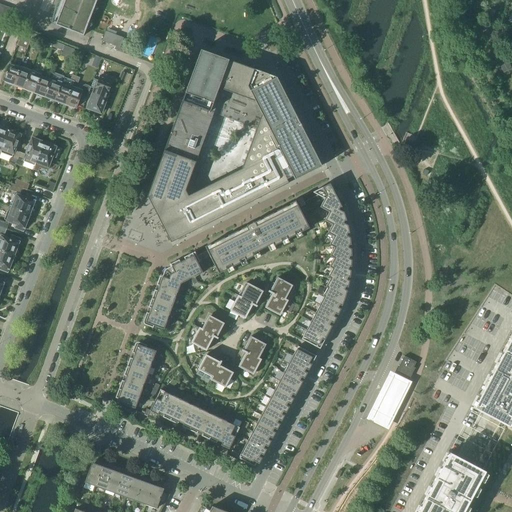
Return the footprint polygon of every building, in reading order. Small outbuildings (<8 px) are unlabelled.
[(56,0),(51,24),(55,26),(83,36),(89,20),(90,16),(94,5),(96,0),(56,0)] [(5,6),(0,18),(0,21),(5,23),(11,8),(5,6)] [(105,32),(102,42),(112,45),(115,35),(105,32)] [(501,40),(507,42),(509,34),(504,32),(501,40)] [(44,38),(34,34),(32,40),(42,44),(44,38)] [(17,46),(27,49),(30,41),(20,37),(17,46)] [(50,40),(44,38),(42,44),(41,47),(44,48),(50,40)] [(127,44),(122,42),(117,40),(115,47),(114,50),(123,53),(127,44)] [(64,46),(60,56),(70,60),(74,50),(64,46)] [(170,243),(321,167),(276,78),(200,50),(147,197),(170,243)] [(98,67),(101,57),(95,55),(92,65),(98,67)] [(510,67),(508,62),(500,66),(503,71),(510,67)] [(10,83),(14,84),(21,67),(12,64),(10,63),(3,80),(4,81),(4,82),(9,84),(10,83)] [(44,96),(45,96),(51,79),(44,76),(48,66),(45,65),(43,70),(41,75),(34,92),(38,94),(38,95),(43,97),(44,96)] [(23,88),(24,88),(30,71),(21,67),(14,84),(17,86),(17,87),(22,89),(23,88)] [(31,91),(34,92),(41,75),(30,71),(24,88),(25,88),(25,90),(30,92),(31,91)] [(55,100),(63,78),(64,77),(53,73),(51,79),(45,96),(45,98),(50,100),(52,99),(55,100)] [(62,103),(65,104),(72,87),(74,82),(76,76),(72,75),(70,81),(63,78),(55,100),(56,100),(56,102),(61,104),(62,103)] [(94,79),(91,87),(95,89),(108,94),(112,83),(106,80),(106,79),(100,76),(99,77),(96,76),(95,80),(94,79)] [(86,99),(90,88),(91,87),(85,85),(83,86),(81,90),(72,87),(65,104),(69,105),(69,107),(74,109),(75,108),(76,108),(79,99),(82,100),(83,97),(86,99)] [(91,87),(90,88),(94,89),(87,108),(100,113),(108,94),(95,89),(91,87)] [(0,151),(8,130),(8,128),(3,127),(1,128),(0,127),(0,151)] [(8,131),(8,130),(0,151),(0,152),(0,153),(11,157),(10,162),(15,164),(19,153),(14,151),(17,144),(17,145),(19,141),(18,141),(20,135),(16,134),(16,131),(11,130),(9,131),(9,130),(8,131)] [(23,161),(34,165),(42,143),(42,142),(37,140),(35,141),(31,140),(29,145),(28,145),(27,148),(28,149),(25,155),(19,153),(15,164),(21,166),(23,161)] [(42,143),(34,165),(39,167),(40,164),(48,167),(52,157),(56,158),(59,150),(54,148),(54,146),(49,144),(47,146),(43,144),(42,143)] [(17,180),(15,186),(23,189),(26,190),(29,185),(17,180)] [(23,189),(15,186),(12,184),(9,190),(21,194),(23,189)] [(330,184),(313,192),(341,207),(341,206),(330,184)] [(324,199),(320,207),(346,221),(346,220),(343,213),(338,210),(340,207),(342,208),(341,207),(313,192),(313,193),(324,199)] [(11,203),(9,208),(31,216),(33,211),(34,211),(34,210),(32,211),(31,210),(34,202),(33,202),(33,201),(33,200),(33,199),(32,198),(32,197),(31,197),(30,197),(29,197),(28,197),(28,198),(27,198),(27,199),(20,196),(14,194),(10,203),(11,203)] [(207,251),(207,252),(209,256),(219,274),(227,270),(226,268),(231,265),(232,267),(240,263),(239,261),(244,258),(245,261),(254,256),(253,254),(259,251),(257,247),(264,243),(266,247),(272,244),(274,246),(282,242),(281,240),(286,237),(287,240),(296,235),(294,233),(299,230),(300,233),(309,228),(300,210),(298,206),(297,205),(257,226),(255,222),(254,223),(253,222),(252,223),(253,223),(248,226),(248,225),(247,226),(245,227),(247,231),(207,251)] [(329,213),(325,220),(349,233),(347,226),(343,223),(344,221),(346,222),(346,221),(320,207),(320,208),(329,213)] [(31,216),(9,208),(8,211),(7,211),(4,220),(17,225),(17,226),(16,226),(17,227),(17,228),(18,229),(19,229),(19,230),(20,230),(21,230),(22,229),(23,229),(23,228),(23,227),(24,228),(27,220),(29,220),(29,222),(30,221),(29,220),(31,216)] [(332,225),(328,233),(351,245),(350,238),(346,236),(347,233),(349,234),(349,233),(325,220),(325,221),(332,225)] [(0,221),(0,227),(6,230),(8,224),(0,221)] [(334,237),(330,244),(351,256),(351,249),(348,248),(349,245),(351,246),(351,245),(328,233),(334,237)] [(0,251),(15,258),(17,253),(18,252),(18,251),(17,252),(15,251),(18,243),(17,243),(18,242),(18,241),(18,240),(17,239),(16,238),(15,238),(14,238),(13,238),(12,238),(12,239),(11,240),(0,236),(0,251)] [(334,248),(330,256),(351,267),(351,262),(351,260),(348,259),(350,256),(351,257),(351,256),(330,244),(329,245),(334,248)] [(15,258),(0,251),(0,265),(1,266),(1,267),(1,268),(1,269),(2,270),(3,271),(4,271),(5,271),(6,270),(7,270),(7,269),(8,269),(12,261),(13,261),(14,263),(14,262),(14,261),(15,258)] [(185,260),(182,261),(191,279),(194,277),(202,273),(198,263),(200,262),(195,252),(184,258),(185,260)] [(334,259),(330,266),(350,277),(350,274),(351,271),(348,270),(349,267),(351,268),(351,267),(330,256),(334,259)] [(171,267),(165,270),(181,284),(191,279),(182,261),(180,263),(179,260),(169,265),(171,267)] [(332,269),(328,277),(348,287),(349,281),(346,280),(348,277),(350,278),(350,277),(330,266),(329,267),(332,269)] [(159,287),(158,289),(177,296),(177,294),(181,284),(165,270),(163,277),(160,276),(157,286),(159,287)] [(330,279),(326,286),(345,297),(347,291),(344,290),(346,287),(348,288),(348,287),(328,277),(330,279)] [(272,284),(268,291),(287,302),(288,301),(285,299),(292,286),(277,278),(274,284),(273,284),(272,284)] [(238,295),(237,296),(257,307),(260,300),(260,299),(260,298),(263,291),(248,283),(241,297),(238,295)] [(437,371),(438,372),(495,286),(511,297),(511,295),(494,284),(437,371)] [(327,288),(323,296),(342,306),(344,300),(341,299),(343,296),(345,297),(326,286),(326,287),(327,288)] [(155,291),(152,299),(172,307),(175,300),(177,296),(158,289),(157,292),(155,291)] [(287,302),(268,291),(268,292),(271,294),(268,300),(267,300),(267,301),(268,301),(268,302),(265,308),(280,316),(287,302)] [(257,307),(237,296),(230,311),(245,319),(248,313),(249,313),(250,312),(253,306),(256,307),(257,307)] [(324,297),(320,305),(338,314),(339,313),(339,312),(340,309),(338,308),(339,305),(342,306),(323,296),(324,297)] [(151,309),(150,312),(170,319),(172,315),(172,314),(170,314),(172,307),(152,299),(148,308),(151,309)] [(319,306),(315,313),(334,323),(336,318),(334,317),(335,314),(338,315),(338,314),(320,305),(319,305),(319,306)] [(170,319),(150,312),(149,314),(147,313),(143,322),(143,323),(144,324),(144,325),(145,326),(153,329),(154,326),(164,330),(167,323),(168,323),(169,323),(170,319)] [(315,313),(311,322),(329,331),(333,324),(334,323),(315,313)] [(199,328),(198,328),(218,339),(221,332),(221,331),(221,330),(224,324),(209,315),(202,329),(199,328)] [(311,322),(306,330),(325,340),(327,335),(325,334),(326,331),(329,332),(329,331),(311,322)] [(218,339),(198,328),(191,343),(206,351),(209,345),(210,345),(211,345),(211,344),(214,338),(217,339),(218,339)] [(325,340),(306,330),(301,339),(320,349),(323,343),(320,342),(322,339),(324,341),(325,340)] [(473,407),(473,408),(475,409),(480,412),(508,427),(509,426),(511,420),(511,333),(507,342),(501,354),(496,364),(490,376),(489,376),(485,385),(478,397),(473,406),(473,407)] [(262,362),(263,361),(261,360),(258,358),(266,345),(250,337),(247,343),(246,343),(242,350),(241,350),(256,358),(260,360),(260,361),(262,362)] [(134,354),(133,357),(153,364),(155,360),(155,359),(153,359),(156,351),(146,348),(146,345),(141,343),(139,343),(138,342),(137,343),(136,343),(135,344),(135,345),(134,347),(132,351),(132,353),(134,354)] [(292,355),(311,365),(312,362),(316,356),(297,346),(293,355),(292,355)] [(265,362),(263,361),(262,362),(260,361),(260,360),(256,358),(241,350),(241,351),(244,353),(241,359),(240,360),(241,360),(241,361),(239,364),(238,367),(253,375),(260,361),(264,364),(265,362)] [(210,380),(209,382),(210,383),(211,380),(213,376),(221,361),(220,361),(213,358),(212,358),(205,355),(197,370),(211,377),(210,380)] [(288,364),(306,374),(307,373),(304,372),(305,369),(308,370),(311,365),(292,355),(292,356),(288,364)] [(416,362),(404,356),(394,375),(408,382),(415,368),(413,368),(416,362)] [(126,366),(126,367),(148,374),(147,374),(150,368),(151,369),(152,368),(153,364),(133,357),(132,359),(130,358),(127,365),(127,367),(126,366)] [(210,383),(209,382),(207,384),(209,385),(211,381),(225,388),(233,373),(227,370),(227,369),(227,368),(226,368),(220,364),(221,361),(213,376),(211,380),(210,383)] [(283,372),(302,382),(299,380),(301,377),(303,379),(306,374),(288,364),(284,372),(283,372)] [(126,376),(125,379),(143,386),(147,375),(148,374),(126,367),(126,369),(123,376),(126,376)] [(388,429),(412,381),(390,370),(365,418),(388,429)] [(302,382),(283,372),(283,373),(279,381),(297,391),(298,390),(299,387),(302,382)] [(143,386),(125,379),(124,382),(121,381),(119,388),(118,389),(139,397),(143,386)] [(294,396),(297,391),(279,381),(278,381),(279,381),(275,389),(274,389),(293,399),(293,398),(290,397),(292,394),(294,396)] [(154,402),(150,411),(147,417),(155,421),(158,415),(159,413),(161,414),(173,389),(169,388),(167,393),(160,390),(154,402)] [(139,397),(118,389),(118,390),(115,398),(117,399),(116,402),(123,404),(123,406),(122,406),(134,411),(138,399),(139,397)] [(169,421),(180,399),(174,397),(176,391),(173,389),(161,414),(163,415),(162,417),(169,421)] [(293,399),(274,389),(274,390),(270,398),(288,408),(288,407),(286,406),(287,403),(290,404),(293,399)] [(180,399),(169,421),(170,421),(177,425),(177,424),(178,422),(180,423),(192,399),(189,397),(186,402),(180,400),(180,399)] [(265,407),(283,416),(284,416),(281,414),(283,412),(285,413),(288,408),(270,398),(269,398),(270,398),(265,406),(265,407)] [(189,430),(189,431),(199,409),(199,408),(199,409),(193,406),(196,401),(192,399),(180,423),(183,424),(182,427),(189,430)] [(200,433),(212,408),(208,406),(205,412),(200,409),(199,409),(189,431),(189,430),(196,434),(197,434),(198,432),(200,433)] [(261,415),(279,425),(279,424),(277,423),(278,420),(281,421),(283,416),(265,407),(261,415)] [(215,410),(212,408),(200,433),(202,434),(201,436),(208,440),(219,418),(213,415),(215,410)] [(256,423),(256,424),(275,433),(275,432),(272,431),(274,429),(276,430),(279,425),(261,415),(260,415),(260,416),(256,423)] [(219,418),(208,440),(209,440),(216,443),(217,441),(219,442),(231,418),(228,416),(225,421),(219,418)] [(235,419),(231,418),(219,442),(222,443),(221,445),(218,451),(226,455),(229,449),(232,443),(234,438),(236,435),(239,428),(232,425),(235,419)] [(411,419),(404,431),(420,442),(428,429),(411,419)] [(251,432),(270,442),(270,441),(268,440),(269,437),(272,438),(275,433),(256,424),(252,432),(251,432)] [(484,471),(506,428),(504,428),(482,470),(484,471)] [(267,447),(270,442),(251,432),(247,440),(265,450),(266,450),(263,448),(265,445),(267,447)] [(242,449),(261,459),(261,458),(259,457),(260,454),(263,455),(265,450),(247,440),(247,441),(243,449),(242,449)] [(258,464),(261,459),(242,449),(238,458),(244,462),(245,462),(254,467),(254,466),(256,463),(258,464)] [(426,495),(417,511),(463,511),(485,471),(449,452),(430,487),(432,488),(428,496),(426,495)] [(391,461),(365,511),(384,511),(406,468),(391,461)] [(84,483),(95,487),(102,467),(92,463),(84,483)] [(95,487),(105,490),(112,470),(102,467),(95,487)] [(105,490),(115,494),(122,474),(112,470),(105,490)] [(115,494),(125,498),(132,478),(122,474),(115,494)] [(125,498),(135,501),(143,481),(132,478),(125,498)] [(135,501),(145,505),(153,485),(143,481),(135,501)] [(153,485),(145,505),(156,509),(163,489),(153,485)]
